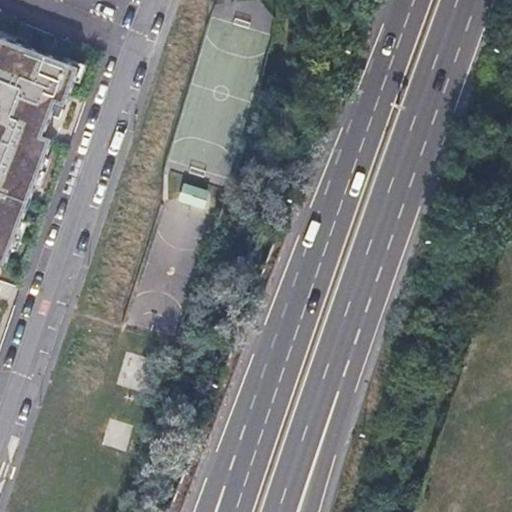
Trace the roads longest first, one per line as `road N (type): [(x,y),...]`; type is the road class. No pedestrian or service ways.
road 1 (motorway): [(412,0),(233,489)]
road 2 (residential): [(154,0),(0,457)]
road 3 (motorway): [(334,368),(465,0)]
road 4 (motorway): [(279,511),(322,378),(334,368)]
road 5 (motorway): [(311,511),(347,391),(334,368)]
